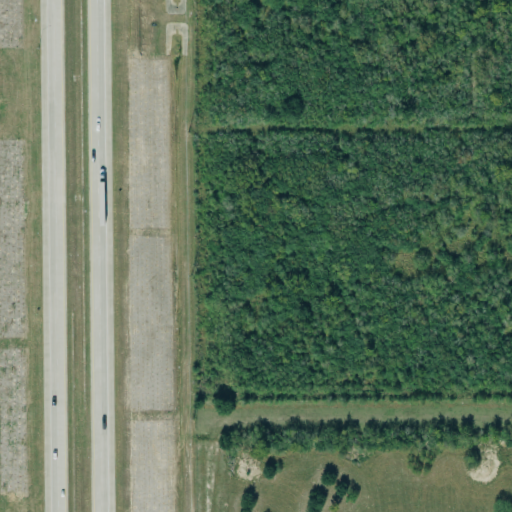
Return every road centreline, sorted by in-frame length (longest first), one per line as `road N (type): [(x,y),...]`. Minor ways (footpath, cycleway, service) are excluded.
road 1 (motorway): [(101,511),(95,0)]
road 2 (motorway): [(53,0),(58,511)]
